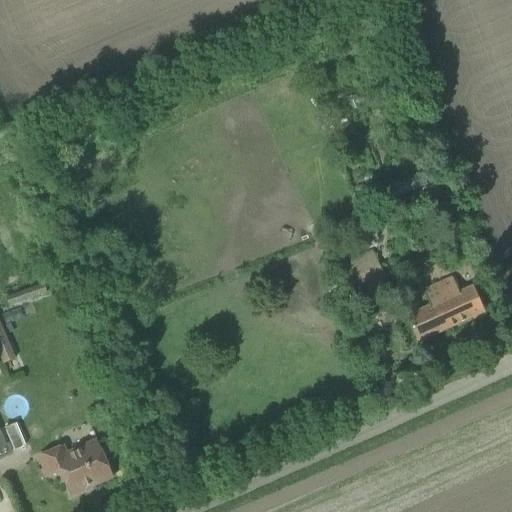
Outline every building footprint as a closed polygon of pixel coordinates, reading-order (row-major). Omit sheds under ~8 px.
[(435,167),(426,171),(429,179),(438,175),(435,167)] [(423,174),(390,186),(394,198),(427,186),(423,174)] [(362,227),(351,231),(352,232),(357,247),(368,243),(362,228),(362,227)] [(464,247),(456,250),(459,258),(467,255),(464,247)] [(372,253),(372,252),(367,255),(354,260),(346,264),(359,293),(385,281),(376,260),(372,253)] [(407,317),(418,342),(486,312),(474,286),(460,292),(454,278),(425,291),(431,306),(407,317)] [(6,300),(9,308),(47,294),(44,286),(6,300)] [(0,323),(0,358),(3,365),(16,360),(0,323)] [(15,424),(4,429),(14,451),(25,447),(15,424)] [(0,459),(12,454),(8,444),(6,445),(0,431),(0,459)] [(57,449),(39,457),(44,470),(57,464),(60,470),(71,496),(113,478),(110,471),(112,469),(107,458),(105,459),(99,446),(70,458),(67,452),(64,446),(57,449)]
